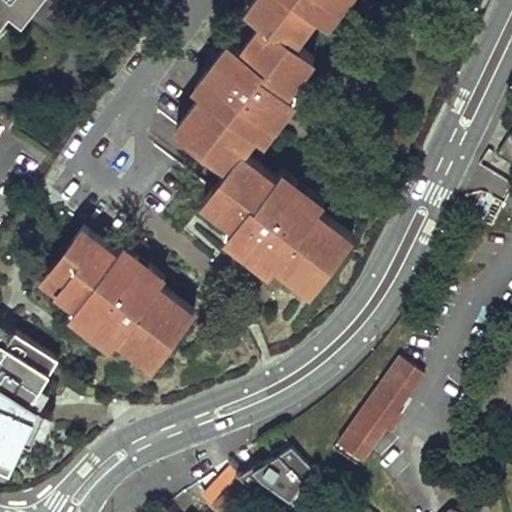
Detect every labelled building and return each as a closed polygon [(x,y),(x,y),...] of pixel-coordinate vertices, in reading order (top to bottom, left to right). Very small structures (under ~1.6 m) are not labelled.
[(0,0),(0,14),(6,7),(19,17),(33,0),(0,0)] [(275,257),(311,284),(351,230),(321,209),(327,201),(281,166),(276,174),(242,149),(255,131),(264,137),(295,95),(287,89),(313,54),(295,41),(317,10),(330,19),(344,0),(253,0),(249,6),(264,17),(241,48),(227,38),(193,84),(201,90),(176,124),(228,162),(203,196),(234,219),(224,233),(268,266),(275,257)] [(511,130),(508,128),(496,148),(511,158),(511,130)] [(76,300),(70,308),(111,339),(117,330),(151,356),(189,303),(155,278),(162,269),(120,239),(114,247),(79,221),(40,274),(76,300)] [(14,325),(0,315),(0,459),(11,464),(15,454),(24,433),(30,435),(34,427),(44,431),(53,411),(43,406),(45,403),(39,400),(49,384),(40,378),(49,365),(58,352),(14,325)] [(424,370),(399,353),(339,442),(364,459),(386,426),(391,430),(403,412),(398,409),(424,370)] [(310,465),(286,441),(236,472),(249,489),(263,497),(271,485),(285,495),(298,476),(310,465)] [(235,511),(248,491),(222,465),(200,485),(211,500),(222,511),(235,511)]
